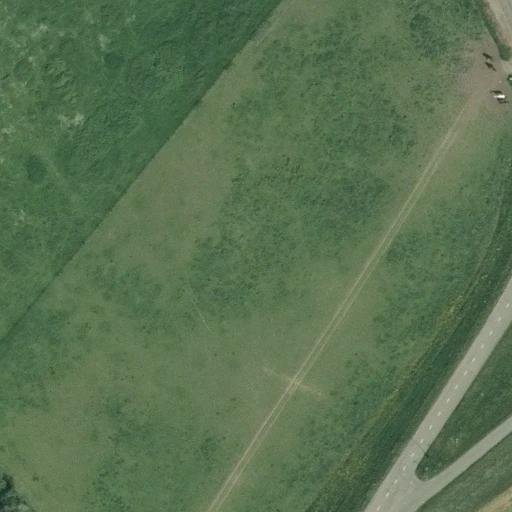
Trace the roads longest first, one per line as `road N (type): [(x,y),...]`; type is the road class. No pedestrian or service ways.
road 1 (unclassified): [(380,511),(511,281)]
road 2 (unclassified): [(401,511),(511,422)]
